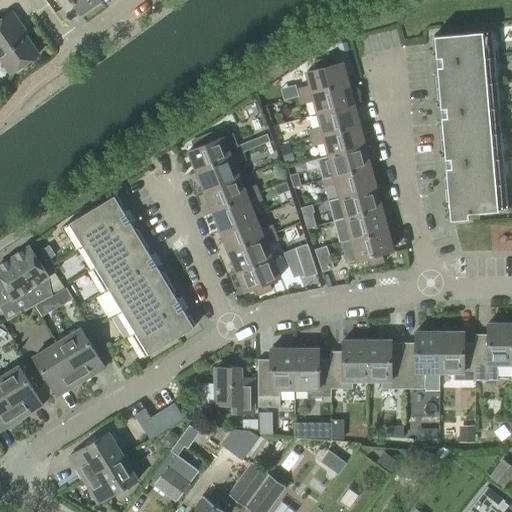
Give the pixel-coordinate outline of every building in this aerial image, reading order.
[(59,0),(63,6),(71,0),(81,12),(97,0),(59,0)] [(0,18),(0,52),(12,70),(38,52),(18,24),(21,22),(13,10),(0,18)] [(507,208),(492,30),(491,30),(488,30),(434,35),(435,54),(431,55),(432,67),(437,67),(440,105),(435,105),(437,118),(441,118),(444,156),(440,156),(441,169),(446,168),(450,218),(468,217),(468,212),(507,208)] [(297,87),(299,95),(345,83),(343,78),(345,77),(341,61),(331,64),(329,57),(314,61),(316,68),(306,71),(310,84),(297,87)] [(314,100),(317,113),(352,103),(348,88),(346,88),(345,83),(299,95),(302,103),(314,100)] [(309,129),(311,137),(356,125),(354,120),(357,119),(352,103),(317,113),(321,126),(309,129)] [(325,142),(329,155),(364,145),(359,129),(357,130),(356,125),(311,137),(313,145),(325,142)] [(197,165),(199,169),(242,152),(270,141),(267,133),(237,145),(232,132),(216,138),(214,131),(191,140),(194,147),(188,150),(194,165),(197,165)] [(295,160),(290,144),(281,146),(286,163),(295,160)] [(320,171),(322,179),(367,167),(366,161),(368,161),(364,145),(329,155),(332,167),(320,171)] [(198,175),(204,190),(238,177),(233,165),(245,160),(242,152),(199,169),(201,175),(198,175)] [(337,183),(340,196),(375,187),(371,171),(368,172),(367,167),(322,179),(324,187),(337,183)] [(297,173),(290,175),(294,186),(300,185),(297,173)] [(213,205),(215,210),(258,192),(255,184),(243,189),(238,177),(204,190),(210,205),(213,205)] [(286,182),(274,186),(277,195),(289,190),(286,182)] [(331,212),(333,220),(378,208),(377,203),(379,202),(375,187),(340,196),(343,209),(331,212)] [(215,215),(221,230),(254,217),(249,205),(261,200),(258,192),(215,210),(217,215),(215,215)] [(147,355),(194,326),(184,309),(187,307),(181,296),(177,299),(157,266),(161,264),(154,253),(151,255),(131,223),(135,220),(128,209),(124,212),(114,195),(64,225),(144,356),(147,355)] [(311,204),(300,207),(303,215),(314,212),(311,204)] [(348,225),(351,238),(386,229),(382,213),(380,214),(378,208),(333,220),(335,229),(348,225)] [(229,245),(231,250),(274,232),(271,224),(259,229),(254,217),(221,230),(227,245),(229,245)] [(386,229),(351,238),(351,239),(340,242),(346,262),(367,257),(369,264),(384,260),(382,253),(390,251),(388,245),(390,244),(386,229)] [(231,255),(237,271),(271,257),(265,245),(277,240),(274,232),(231,250),(233,255),(231,255)] [(295,247),(305,277),(317,273),(307,243),(295,247)] [(49,245),(42,250),(48,260),(55,255),(49,245)] [(314,249),(322,271),(334,267),(326,245),(314,249)] [(52,274),(36,254),(30,246),(0,265),(0,272),(13,299),(0,307),(7,320),(52,294),(48,276),(52,274)] [(271,257),(237,271),(243,285),(245,285),(247,290),(255,287),(258,294),(272,288),(269,281),(279,277),(271,257)] [(65,287),(54,293),(61,305),(72,298),(65,287)] [(497,363),(511,363),(511,322),(487,323),(487,333),(475,333),(475,342),(476,342),(475,379),(497,379),(497,363)] [(0,339),(10,334),(3,323),(0,324),(0,339)] [(81,328),(57,342),(81,381),(105,367),(81,328)] [(425,371),(439,371),(439,331),(415,331),(415,341),(402,342),(402,350),(403,350),(403,388),(425,388),(425,371)] [(453,379),(475,379),(476,342),(475,342),(463,342),(463,331),(439,331),(439,371),(453,371),(453,379)] [(352,379),(367,379),(367,339),(342,339),(342,350),(330,350),(330,358),(331,358),(330,388),(331,388),(352,388),(352,379)] [(381,388),(403,388),(403,350),(402,350),(391,350),(391,339),(367,339),(367,379),(381,379),(381,388)] [(81,381),(57,342),(33,357),(57,396),(81,381)] [(258,358),(258,396),(258,405),(280,405),(280,396),(280,388),(294,388),(294,348),(270,348),(270,358),(258,358)] [(331,396),(331,388),(330,388),(331,358),(330,358),(319,358),(318,348),(294,348),(294,388),(309,388),(309,396),(331,396)] [(19,365),(0,376),(0,388),(19,419),(43,404),(19,365)] [(241,377),(241,366),(230,366),(230,369),(215,369),(215,383),(199,383),(199,403),(215,403),(215,405),(233,404),(233,412),(253,412),(253,377),(241,377)] [(0,430),(19,419),(0,388),(0,430)] [(437,414),(437,401),(409,401),(409,413),(437,414)] [(184,419),(175,404),(175,403),(151,417),(150,418),(159,434),(184,419)] [(244,429),(258,429),(258,420),(244,420),(244,429)] [(330,422),(319,422),(319,439),(330,440),(330,439),(330,422)] [(189,425),(178,440),(184,445),(188,447),(199,432),(190,425),(189,425)] [(473,425),(459,425),(459,442),(473,442),(473,425)] [(402,426),(388,426),(388,437),(402,438),(402,426)] [(431,428),(427,433),(427,439),(437,439),(437,428),(431,428)] [(233,429),(221,445),(241,460),(258,437),(249,430),(233,429)] [(69,455),(84,479),(123,455),(108,432),(69,455)] [(168,433),(163,439),(163,444),(167,447),(172,446),(177,439),(176,435),(172,432),(168,433)] [(295,470),(305,449),(291,442),(281,463),(295,470)] [(168,448),(148,475),(156,481),(155,483),(177,499),(198,471),(168,448)] [(330,448),(323,459),(340,472),(348,461),(330,448)] [(409,450),(402,460),(422,473),(436,455),(409,450)] [(384,451),(377,461),(391,472),(398,462),(384,451)] [(123,455),(84,479),(98,503),(138,480),(123,455)] [(511,473),(511,467),(501,460),(488,476),(502,487),(511,473)] [(269,474),(252,461),(228,493),(245,505),(269,474)] [(266,511),(286,487),(269,474),(245,505),(254,511),(266,511)] [(505,500),(487,486),(466,511),(498,511),(497,511),(505,500)] [(225,511),(202,494),(189,511),(225,511)]
